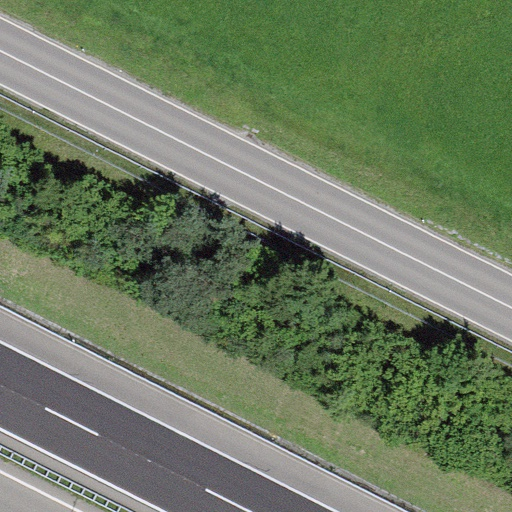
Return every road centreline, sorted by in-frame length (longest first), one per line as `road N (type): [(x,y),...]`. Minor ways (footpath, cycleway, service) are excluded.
road 1 (primary): [(0,51),(511,308)]
road 2 (motorway): [(255,511),(0,383)]
